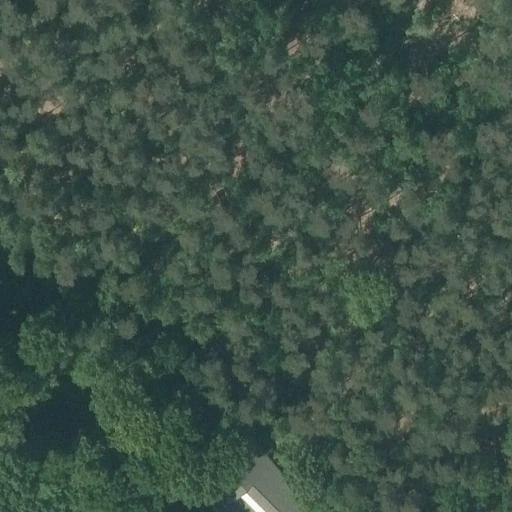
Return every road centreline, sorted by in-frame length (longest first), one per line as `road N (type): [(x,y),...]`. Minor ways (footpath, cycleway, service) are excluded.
road 1 (track): [(253,0),(511,234)]
road 2 (track): [(130,511),(0,372)]
